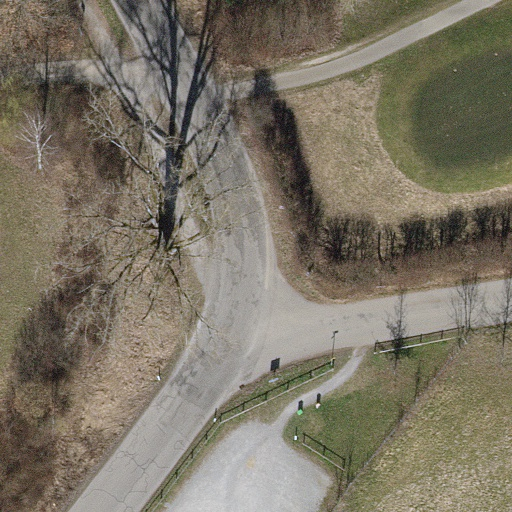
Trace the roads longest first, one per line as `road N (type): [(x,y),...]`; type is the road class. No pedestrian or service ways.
road 1 (unclassified): [(136,0),(188,86),(243,211),(248,265),(239,318)]
road 2 (unclassified): [(511,304),(362,325),(239,318)]
road 3 (unclassified): [(239,318),(210,379),(105,511)]
